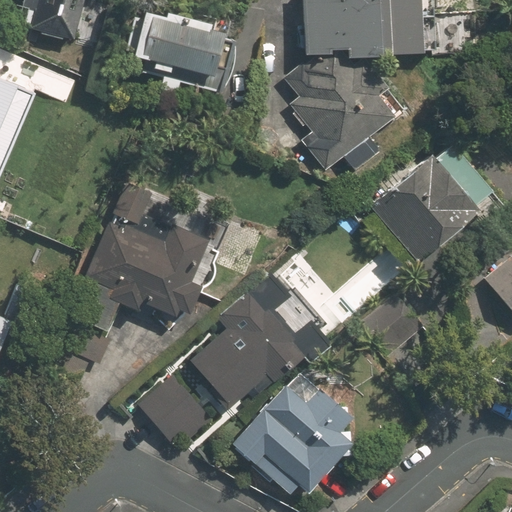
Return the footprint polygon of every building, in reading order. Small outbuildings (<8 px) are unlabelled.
[(20,0),(20,4),(37,8),(32,25),(73,36),(82,0),(20,0)] [(429,0),(299,0),(301,53),(430,51),(429,0)] [(140,21),(131,18),(125,46),(134,48),(132,55),(153,60),(152,66),(166,69),(161,88),(179,92),(185,68),(209,74),(220,29),(143,11),(140,21)] [(459,21),(439,21),(438,51),(458,52),(459,21)] [(352,170),(380,148),(367,132),(400,106),(360,56),(342,70),(330,56),(309,73),(301,63),(283,78),(297,96),(285,105),(309,134),(301,140),(323,167),(339,154),(352,170)] [(369,204),(415,259),(470,213),(466,209),(489,189),(450,143),(431,159),(428,155),(369,204)] [(148,192),(124,182),(111,215),(135,225),(148,192)] [(112,221),(74,317),(107,330),(119,300),(140,309),(144,300),(175,312),(177,306),(190,311),(201,282),(189,277),(205,236),(173,223),(165,242),(112,221)] [(511,307),(511,250),(484,276),(511,307)] [(328,339),(273,273),(216,320),(224,329),(189,358),(230,409),(300,352),(305,358),(328,339)] [(393,291),(356,324),(385,356),(421,323),(393,291)] [(57,372),(78,380),(86,358),(100,363),(109,336),(74,324),(57,372)] [(210,418),(173,371),(136,400),(169,442),(184,431),(187,435),(210,418)] [(303,398),(283,381),(229,443),(286,493),(297,481),(308,490),(351,440),(337,428),(349,414),(315,384),(303,398)]
